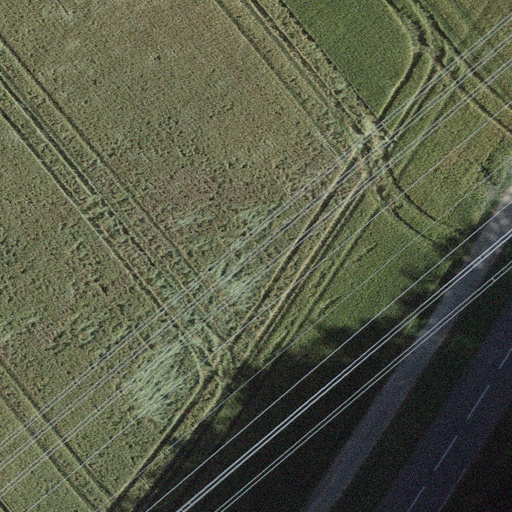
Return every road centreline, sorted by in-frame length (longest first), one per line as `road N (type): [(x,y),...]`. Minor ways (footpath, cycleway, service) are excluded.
road 1 (track): [(511,203),(303,511)]
road 2 (tertiary): [(511,326),(387,511)]
